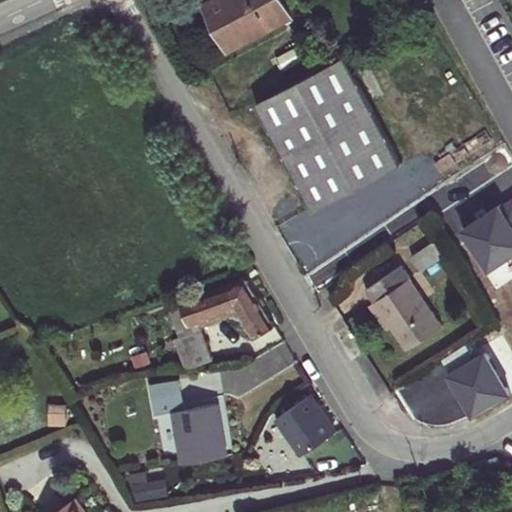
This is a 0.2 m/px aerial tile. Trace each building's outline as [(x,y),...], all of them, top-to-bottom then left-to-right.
[(213,0),(205,5),(229,50),(293,16),(284,0),(213,0)] [(409,43),(418,63),(440,53),(431,33),(409,43)] [(399,47),(374,58),(383,78),(408,68),(399,47)] [(257,104),(314,210),(403,164),(346,56),(257,104)] [(511,198),(464,228),(491,270),(511,257),(511,198)] [(413,258),(422,271),(446,254),(437,241),(413,258)] [(367,289),(376,301),(400,284),(392,272),(367,289)] [(411,277),(376,301),(392,326),(408,350),(444,326),(411,277)] [(238,307),(255,338),(276,326),(246,280),(170,308),(178,330),(203,320),(238,307)] [(370,305),(387,330),(392,326),(376,301),(370,305)] [(180,337),(203,328),(206,327),(203,320),(178,330),(180,337)] [(175,338),(187,369),(214,359),(203,328),(180,337),(175,338)] [(511,394),(511,390),(488,350),(477,357),(468,343),(443,358),(451,372),(447,375),(473,418),(511,394)] [(227,455),(218,404),(186,409),(181,379),(151,384),(157,414),(175,411),(184,463),(197,460),(227,455)] [(278,418),(303,455),(337,432),(311,394),(278,418)] [(306,462),(310,478),(316,478),(339,472),(335,455),(306,462)] [(197,460),(184,463),(186,470),(198,468),(197,460)] [(136,499),(167,493),(164,477),(133,484),(136,499)] [(403,488),(412,511),(435,511),(425,480),(403,488)] [(87,511),(76,497),(54,511),(87,511)]
